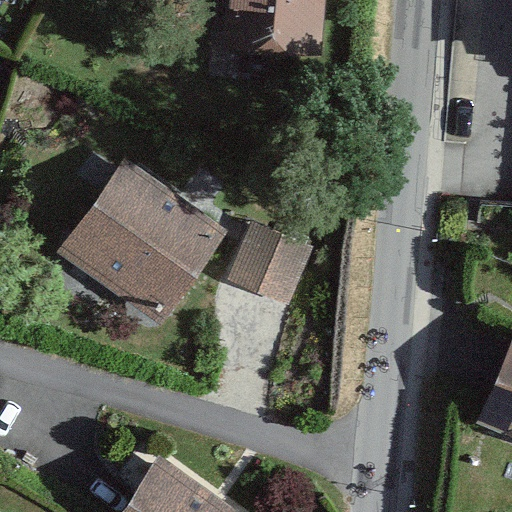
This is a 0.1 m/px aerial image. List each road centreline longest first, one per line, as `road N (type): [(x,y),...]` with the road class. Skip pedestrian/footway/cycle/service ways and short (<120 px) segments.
road 1 (residential): [(421,0),(382,462)]
road 2 (residential): [(382,462),(0,352)]
